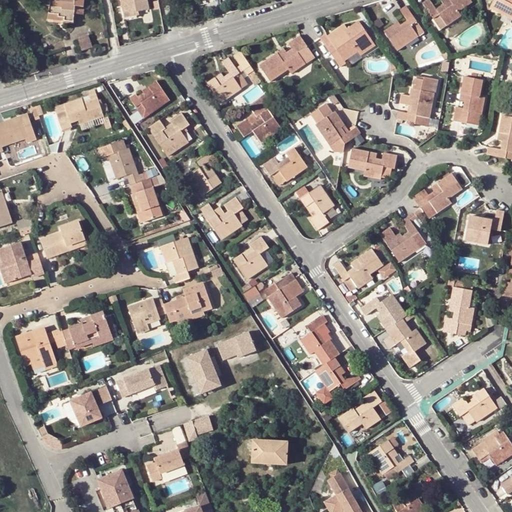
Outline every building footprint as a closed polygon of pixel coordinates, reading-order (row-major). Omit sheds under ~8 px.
[(64,21),(72,22),(73,14),(74,6),(82,7),(82,0),(43,0),(44,2),(45,4),(47,6),(49,6),(49,13),(58,13),(57,16),(64,17),(64,21)] [(119,0),(122,10),(135,8),(136,11),(147,8),(145,0),(119,0)] [(428,0),(427,0),(422,4),(433,20),(439,16),(446,27),(460,16),(458,12),(474,0),(448,0),(449,1),(436,11),(428,0)] [(511,0),(493,0),(489,9),(511,20),(511,19),(511,0)] [(74,6),(73,14),(81,14),(82,7),(74,6)] [(409,26),(416,22),(405,7),(399,11),(406,21),(400,25),(396,28),(393,25),(383,32),(397,52),(404,47),(417,38),(418,37),(409,26)] [(136,15),(136,11),(135,8),(122,10),(123,17),(136,15)] [(48,19),(64,21),(64,17),(57,16),(58,13),(49,13),(48,19)] [(439,16),(433,20),(441,30),(446,27),(439,16)] [(379,19),(373,23),(377,29),(383,25),(379,19)] [(369,38),(358,22),(347,29),(344,26),(335,32),(338,37),(330,42),(327,37),(325,35),(319,39),(338,66),(344,62),(343,61),(358,52),(355,47),(369,38)] [(423,33),(416,22),(409,26),(418,37),(423,33)] [(327,37),(330,42),(338,37),(335,32),(327,37)] [(77,38),(82,51),(93,47),(88,34),(77,38)] [(291,49),(285,53),(279,58),(276,54),(259,66),(269,82),(287,70),(290,74),(305,64),(297,53),(306,47),(299,36),(288,44),(291,49)] [(419,40),(417,38),(404,47),(407,49),(419,40)] [(279,58),(285,53),(283,49),(276,54),(279,58)] [(240,52),(233,56),(240,66),(243,70),(247,76),(248,75),(250,79),(256,75),(254,71),(240,52)] [(230,74),(223,78),(217,82),(214,79),(207,84),(220,104),(241,90),(233,78),(239,74),(238,73),(228,58),(221,62),(230,74)] [(30,75),(28,69),(20,72),(22,78),(30,75)] [(247,85),(239,74),(233,78),(241,90),(247,85)] [(464,77),(460,95),(466,96),(465,102),(463,109),(456,107),(453,121),(466,124),(478,127),(480,115),(481,115),(484,99),(479,97),(482,81),(477,80),(477,76),(471,74),(471,79),(464,77)] [(261,82),(256,75),(250,79),(255,86),(261,82)] [(398,111),(396,119),(415,123),(416,116),(429,119),(434,93),(436,94),(438,80),(424,77),(424,80),(415,78),(413,88),(411,89),(409,96),(401,94),(399,103),(409,105),(412,106),(411,114),(407,113),(398,111)] [(156,81),(148,87),(150,90),(144,94),(138,98),(130,88),(124,92),(143,119),(170,101),(156,81)] [(69,123),(77,120),(87,117),(88,121),(104,116),(95,89),(87,92),(89,97),(55,108),(62,130),(71,127),(69,123)] [(272,99),(268,93),(249,107),(254,114),(236,127),(243,137),(253,132),(260,143),(281,129),(264,105),(272,99)] [(333,94),(327,96),(333,105),(337,102),(333,94)] [(315,125),(328,146),(339,139),(344,144),(360,134),(355,127),(349,132),(344,134),(337,123),(341,120),(335,112),(332,113),(326,103),(310,114),(316,124),(315,125)] [(170,121),(171,123),(173,128),(164,135),(162,131),(165,129),(164,128),(159,120),(147,129),(166,156),(196,136),(189,126),(189,125),(181,114),(170,121)] [(416,116),(415,123),(415,124),(428,126),(429,119),(416,116)] [(487,155),(505,159),(506,152),(511,152),(511,118),(502,116),(499,133),(503,134),(502,141),(500,150),(487,148),(486,154),(487,155)] [(0,151),(3,151),(2,146),(13,142),(28,137),(21,117),(0,123),(0,151)] [(121,123),(126,131),(131,129),(125,120),(121,123)] [(349,132),(341,120),(337,123),(344,134),(349,132)] [(173,128),(171,123),(164,128),(165,129),(162,131),(164,135),(173,128)] [(339,139),(328,146),(333,152),(335,152),(342,153),(344,144),(339,139)] [(14,147),(13,142),(2,146),(3,151),(14,147)] [(270,176),(272,175),(278,170),(286,180),(286,182),(307,167),(293,148),(285,152),(289,157),(278,165),(273,157),(262,165),(270,176)] [(116,179),(119,178),(136,172),(128,149),(108,156),(110,162),(116,179)] [(367,157),(367,152),(351,149),(348,168),(364,171),(363,177),(380,180),(381,178),(383,168),(392,169),(395,169),(397,156),(383,154),(382,160),(374,159),(367,157)] [(212,177),(208,171),(203,165),(215,157),(211,151),(195,162),(199,168),(187,176),(201,196),(221,183),(215,175),(212,177)] [(116,179),(110,162),(106,163),(112,181),(116,179)] [(383,168),(381,178),(390,179),(392,169),(383,168)] [(278,170),(272,175),(279,186),(286,180),(278,170)] [(127,179),(137,175),(136,172),(119,178),(120,181),(127,179)] [(127,179),(129,186),(130,186),(135,184),(144,181),(149,179),(147,172),(137,175),(127,179)] [(433,192),(427,195),(423,190),(412,198),(419,209),(414,213),(417,218),(424,212),(421,208),(429,203),(437,213),(451,203),(448,199),(461,189),(451,174),(437,183),(439,187),(433,192)] [(160,175),(149,179),(152,188),(166,183),(160,175)] [(152,188),(149,179),(144,181),(135,184),(130,186),(133,195),(136,193),(142,212),(137,213),(140,223),(162,216),(152,188)] [(439,187),(437,183),(430,188),(433,192),(439,187)] [(312,217),(310,218),(318,230),(328,223),(322,214),(334,205),(320,185),(309,193),(305,186),(295,193),(300,199),(306,207),(309,205),(316,214),(312,217)] [(0,191),(0,227),(11,223),(0,191)] [(131,196),(137,213),(142,212),(136,193),(133,195),(131,196)] [(200,209),(207,220),(221,240),(241,226),(240,225),(233,215),(241,209),(243,208),(235,198),(224,205),(228,211),(224,214),(218,218),(210,207),(208,204),(200,209)] [(216,203),(210,207),(218,218),(224,214),(219,207),(220,206),(218,203),(216,203)] [(429,219),(437,213),(429,203),(421,208),(424,212),(429,219)] [(312,217),(316,214),(309,205),(306,207),(312,217)] [(233,215),(240,225),(248,220),(241,209),(233,215)] [(178,214),(183,222),(189,220),(183,211),(178,214)] [(494,221),(469,216),(464,240),(487,245),(490,229),(500,231),(503,212),(496,211),(494,221)] [(408,232),(402,237),(397,240),(395,236),(389,228),(380,234),(398,262),(425,245),(410,222),(417,218),(414,213),(401,222),(408,232)] [(15,222),(18,231),(28,228),(32,227),(29,217),(15,222)] [(66,246),(85,240),(78,221),(59,228),(61,232),(39,240),(46,259),(68,251),(66,246)] [(326,228),(329,231),(335,227),(332,223),(326,228)] [(18,231),(20,236),(30,233),(28,228),(18,231)] [(259,254),(266,250),(268,248),(261,237),(249,244),(251,247),(233,260),(247,280),(268,266),(267,264),(259,254)] [(172,277),(175,284),(189,279),(187,272),(197,268),(192,255),(193,255),(187,238),(159,248),(165,264),(171,262),(176,276),(172,277)] [(86,244),(85,240),(66,246),(68,251),(86,244)] [(148,241),(136,245),(138,250),(149,246),(148,241)] [(39,260),(37,253),(25,257),(20,243),(0,249),(0,257),(3,266),(7,265),(12,281),(31,274),(32,278),(44,274),(39,260)] [(371,249),(358,258),(361,262),(353,267),(347,272),(339,261),(333,266),(344,282),(350,278),(356,288),(357,288),(372,279),(369,275),(382,265),(371,249)] [(273,260),(266,250),(259,254),(267,264),(273,260)] [(511,255),(509,269),(511,269),(511,283),(505,282),(503,296),(511,297),(511,255)] [(361,262),(358,258),(351,263),(353,267),(361,262)] [(0,268),(5,283),(12,281),(7,265),(3,266),(0,266),(0,268)] [(267,298),(281,319),(301,305),(296,297),(303,292),(295,280),(291,273),(264,291),(268,297),(267,298)] [(351,291),(356,288),(350,278),(344,282),(351,291)] [(473,284),(455,280),(453,288),(472,291),(473,284)] [(166,313),(169,323),(176,320),(191,315),(189,311),(200,308),(202,311),(211,308),(203,283),(182,290),(185,298),(163,305),(166,313)] [(242,288),(245,293),(252,288),(249,283),(242,288)] [(245,293),(243,294),(248,302),(260,294),(255,286),(252,288),(245,293)] [(472,291),(453,288),(450,304),(455,305),(453,312),(453,319),(445,318),(443,332),(456,334),(458,323),(471,326),(474,309),(469,308),(470,302),(472,291)] [(350,294),(343,299),(348,305),(354,300),(350,294)] [(380,322),(386,330),(406,316),(391,296),(380,304),(376,298),(360,309),(365,315),(375,308),(379,314),(383,319),(380,322)] [(163,305),(161,300),(153,302),(152,300),(127,308),(136,334),(148,330),(146,323),(159,319),(158,316),(166,313),(163,305)] [(191,315),(176,320),(177,324),(203,315),(202,311),(200,308),(189,311),(191,315)] [(66,345),(68,350),(75,347),(75,348),(92,343),(100,340),(100,337),(110,333),(103,313),(90,317),(92,321),(81,325),(81,324),(68,328),(69,330),(62,332),(66,343),(66,345)] [(406,316),(386,330),(390,336),(384,340),(390,348),(396,344),(400,341),(405,348),(407,352),(401,357),(410,368),(420,360),(414,351),(425,344),(416,330),(411,333),(404,322),(406,321),(407,322),(411,319),(408,315),(406,316)] [(334,357),(339,354),(329,340),(325,342),(322,337),(317,329),(327,322),(323,316),(307,326),(311,333),(300,341),(309,355),(314,352),(323,365),(334,357)] [(469,336),(471,326),(458,323),(456,334),(469,336)] [(55,361),(49,345),(45,334),(43,328),(15,337),(24,361),(33,358),(40,356),(43,365),(55,361)] [(62,332),(61,329),(52,332),(55,342),(57,348),(66,345),(66,343),(62,332)] [(248,330),(216,344),(223,359),(237,353),(238,356),(256,348),(248,330)] [(55,342),(52,332),(45,334),(49,345),(55,342)] [(100,340),(92,343),(93,347),(112,340),(110,333),(100,337),(100,340)] [(400,341),(396,344),(400,351),(405,348),(400,341)] [(186,358),(202,394),(222,385),(219,377),(210,358),(207,349),(186,358)] [(40,356),(33,358),(36,367),(43,365),(40,356)] [(222,375),(213,357),(210,358),(219,377),(222,375)] [(334,357),(323,365),(314,371),(325,386),(316,393),(324,404),(333,398),(333,397),(329,392),(340,385),(344,390),(360,379),(356,373),(344,381),(341,376),(336,369),(340,366),(334,357)] [(56,366),(55,361),(43,365),(45,370),(56,366)] [(115,380),(121,396),(152,383),(155,389),(167,384),(158,363),(115,380)] [(336,369),(341,376),(345,373),(340,366),(336,369)] [(105,384),(97,388),(102,402),(111,399),(105,384)] [(484,388),(475,394),(478,398),(472,401),(467,405),(463,398),(452,406),(459,417),(460,417),(468,427),(497,408),(484,388)] [(69,400),(80,425),(101,416),(90,391),(69,400)] [(366,404),(362,408),(355,412),(353,408),(339,418),(349,434),(362,425),(365,429),(380,419),(372,408),(381,401),(374,391),(362,399),(366,404)] [(506,404),(501,397),(494,401),(500,409),(506,404)] [(355,412),(362,408),(359,404),(353,408),(355,412)] [(185,423),(191,440),(200,437),(199,434),(214,428),(209,414),(185,423)] [(487,454),(494,464),(496,466),(511,454),(511,443),(504,432),(500,434),(497,430),(482,440),(483,442),(472,449),(479,460),(487,454)] [(49,433),(41,437),(44,441),(51,446),(63,449),(61,440),(49,433)] [(394,436),(387,440),(393,449),(399,444),(394,436)] [(148,464),(154,481),(164,477),(162,472),(186,463),(184,459),(194,455),(188,440),(179,443),(180,448),(156,457),(158,461),(148,464)] [(287,443),(253,440),(251,463),(286,464),(287,443)] [(389,451),(393,449),(387,440),(367,454),(382,475),(383,474),(387,480),(413,461),(409,456),(398,463),(394,457),(389,451)] [(486,470),(494,464),(487,454),(479,460),(486,470)] [(340,468),(331,473),(334,477),(330,479),(338,494),(329,499),(336,511),(339,510),(339,511),(366,511),(360,499),(356,500),(340,468)] [(133,498),(135,498),(123,469),(97,479),(109,508),(112,507),(133,498)] [(511,477),(501,485),(507,494),(511,491),(511,477)] [(412,495),(408,499),(402,503),(400,500),(392,505),(396,511),(423,511),(426,511),(424,509),(417,499),(422,496),(426,492),(420,482),(408,489),(412,495)] [(205,511),(213,508),(207,491),(198,495),(201,504),(180,511),(205,511)] [(429,506),(422,496),(417,499),(424,509),(429,506)] [(123,511),(137,507),(133,498),(112,507),(114,511),(123,511)] [(335,511),(336,511),(329,499),(326,501),(331,511),(335,511)]
